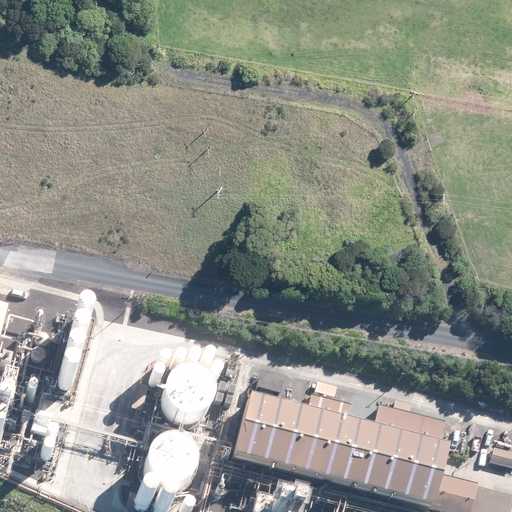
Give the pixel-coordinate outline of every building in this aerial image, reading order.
[(0,306),(0,350),(12,311),(0,306)] [(74,351),(76,349),(77,348),(78,346),(78,344),(77,341),(76,340),(74,338),(72,338),(70,338),(68,339),(66,340),(65,342),(65,344),(65,346),(66,348),(67,350),(69,351),(72,351),(74,351)] [(69,373),(70,372),(72,370),(73,368),(73,366),(72,364),(71,362),(69,361),(67,360),(65,360),(63,361),(61,362),(60,364),(59,366),(60,369),(61,370),(62,372),(64,373),(66,373),(69,373)] [(169,382),(171,381),(172,380),(173,378),(173,375),(173,373),(171,371),(170,370),(167,369),(165,370),(163,370),(161,372),(160,374),(160,376),(160,378),(161,380),(163,382),(165,382),(167,383),(169,382)] [(197,382),(199,381),(200,380),(201,378),(201,375),(200,373),(199,371),(197,370),(195,369),(193,369),(191,370),(189,372),(188,374),(188,376),(188,378),(189,380),(191,381),(192,382),(195,383),(197,382)] [(183,384),(185,383),(186,382),(187,380),(187,377),(187,375),(186,373),(184,372),(182,371),(179,372),(177,372),(176,374),(174,376),(174,378),(174,380),(175,382),(177,384),(179,384),(181,385),(183,384)] [(155,386),(157,385),(158,383),(159,382),(159,379),(158,377),(157,375),(155,374),(153,373),(151,373),(149,374),(147,376),(146,378),(146,380),(146,382),(147,384),(148,385),(150,386),(153,387),(155,386)] [(66,389),(68,388),(69,386),(70,384),(70,382),(70,380),(68,378),(67,376),(64,376),(62,376),(60,377),(58,378),(57,380),(57,382),(57,384),(58,386),(60,388),(62,389),(64,389),(66,389)] [(209,394),(211,393),(212,391),(213,389),(213,387),(213,385),(211,383),(210,381),(207,381),(205,381),(203,382),(201,383),(200,385),(200,387),(200,389),(201,391),(203,393),(205,394),(207,394),(209,394)] [(199,434),(204,427),(207,418),(207,410),(205,401),(199,394),(191,389),(182,386),(173,387),(165,391),(158,398),(154,406),(153,415),(155,423),(159,431),(166,437),(174,440),(183,441),(192,439),(199,434)] [(147,400),(149,399),(150,398),(151,395),(151,393),(150,391),(149,389),(147,388),(145,387),(143,387),(141,388),(139,390),(138,392),(138,394),(138,396),(139,398),(141,399),(142,400),(145,401),(147,400)] [(59,409),(61,408),(62,406),(63,404),(63,402),(63,400),(61,398),(60,396),(58,396),(55,396),(53,397),(51,398),(50,400),(50,402),(50,404),(51,406),(53,408),(55,409),(57,409),(59,409)] [(436,450),(247,396),(230,457),(419,511),(436,450)] [(44,458),(46,457),(47,455),(48,453),(48,451),(48,449),(46,447),(45,446),(42,445),(40,445),(38,446),(36,447),(35,449),(35,451),(35,454),(36,455),(38,457),(40,458),(42,458),(44,458)] [(167,506),(175,503),(181,497),(185,490),(187,482),(186,473),(182,465),(176,459),(168,456),(159,455),(151,457),(143,461),(138,468),(135,476),(135,485),(137,493),(143,500),(150,504),(158,507),(167,506)] [(39,473),(41,472),(42,470),(43,468),(43,466),(43,464),(41,462),(40,461),(37,460),(35,460),(33,461),(31,463),(30,465),(30,467),(30,469),(31,471),(33,472),(35,473),(37,473),(39,473)]
